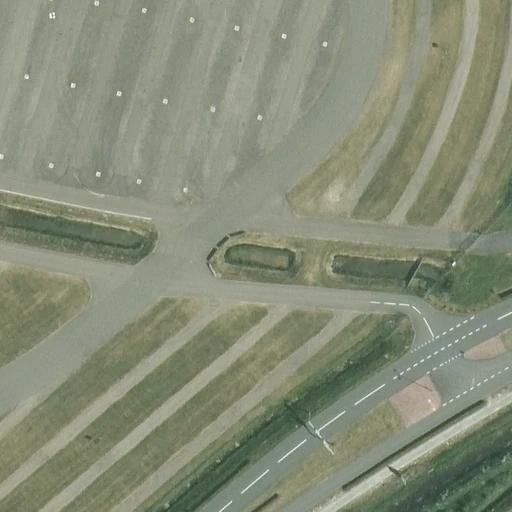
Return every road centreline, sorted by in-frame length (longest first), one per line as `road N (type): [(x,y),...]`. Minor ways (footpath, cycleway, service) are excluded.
road 1 (tertiary): [(511,316),(353,407),(222,511)]
road 2 (tertiary): [(295,511),(511,374)]
